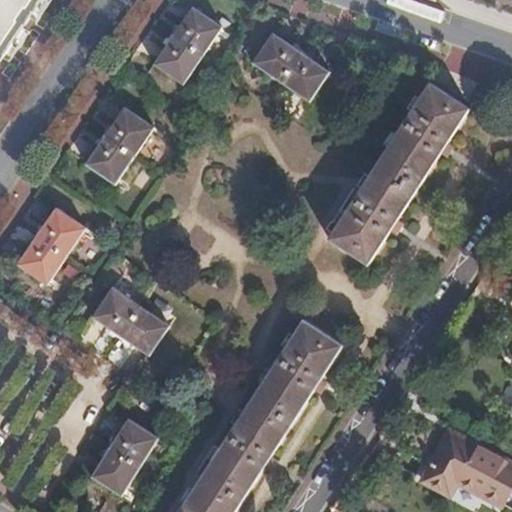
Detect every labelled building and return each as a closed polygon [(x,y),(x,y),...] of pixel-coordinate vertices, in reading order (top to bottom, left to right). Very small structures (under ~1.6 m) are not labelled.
[(0,0),(0,79),(50,0),(0,0)] [(173,35),(153,65),(183,85),(203,57),(222,29),(192,7),(173,35)] [(272,35),(253,63),(282,82),(310,101),(329,73),(301,53),(272,35)] [(431,86),(331,239),(370,264),(416,195),(469,109),(431,86)] [(104,136),(86,163),(116,184),(135,157),(154,128),(124,108),(104,136)] [(37,236),(17,264),(48,285),(67,256),(86,228),(56,209),(37,236)] [(113,287),(92,316),(120,335),(149,355),(170,326),(141,306),(113,287)] [(230,433),(179,511),(233,511),(238,506),(345,346),(306,320),(230,433)] [(108,447),(91,474),(122,494),(139,466),(157,437),(127,419),(108,447)] [(451,429),(446,437),(459,444),(463,437),(451,429)] [(459,444),(446,437),(422,479),(451,494),(459,480),(503,504),(511,488),(511,463),(463,437),(459,444)]
